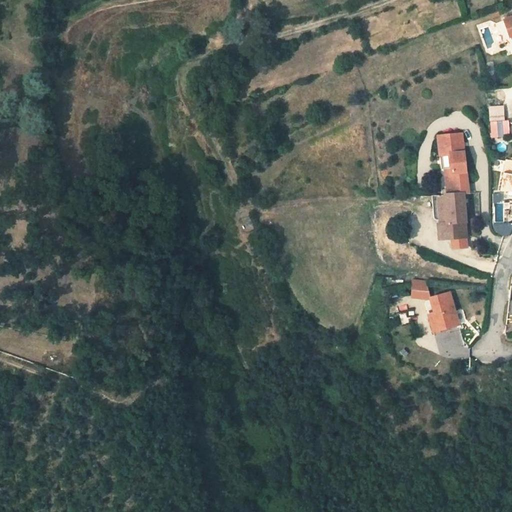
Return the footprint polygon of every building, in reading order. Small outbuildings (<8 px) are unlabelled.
[(511,40),(511,9),(508,11),(509,14),(493,20),(499,36),(509,32),(511,40)] [(489,119),(504,118),(504,106),(488,107),(489,119)] [(492,139),(510,137),(508,121),(490,123),(492,139)] [(444,158),(465,156),(462,134),(437,137),(439,158),(444,158)] [(463,193),(469,193),(465,156),(444,158),(447,195),(463,193)] [(511,174),(507,173),(503,191),(511,192),(511,174)] [(447,195),(444,195),(447,223),(438,224),(439,241),(467,239),(463,193),(447,195)] [(449,295),(431,301),(436,314),(428,316),(433,332),(458,324),(449,295)]
